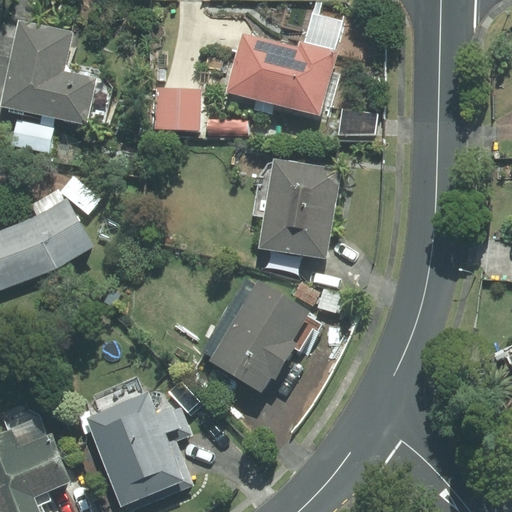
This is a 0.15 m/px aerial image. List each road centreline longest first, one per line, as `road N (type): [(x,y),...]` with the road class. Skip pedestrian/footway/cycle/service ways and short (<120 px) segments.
road 1 (residential): [(376,409),(411,331),(435,228),(439,0)]
road 2 (residential): [(471,511),(376,409)]
road 3 (residential): [(295,511),(324,486),(376,409)]
